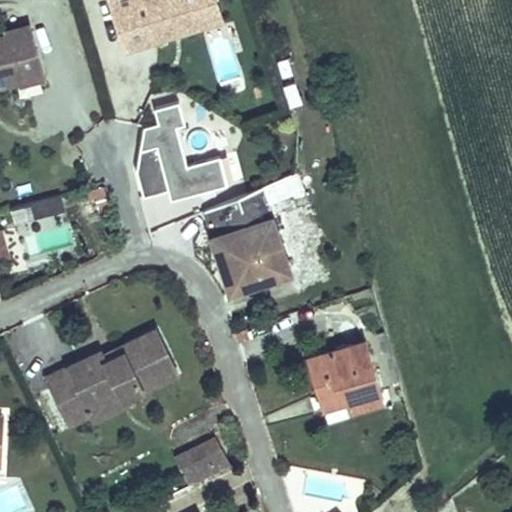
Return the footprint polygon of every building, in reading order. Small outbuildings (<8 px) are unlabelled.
[(111,0),(126,49),(174,35),(171,26),(178,23),(181,33),(204,26),(195,0),(111,0)] [(217,0),(195,0),(204,26),(223,20),(217,0)] [(171,26),(174,35),(181,33),(178,23),(171,26)] [(11,31),(12,36),(14,45),(38,39),(34,25),(11,31)] [(208,40),(219,83),(245,76),(233,33),(208,40)] [(0,83),(25,78),(26,83),(47,78),(38,39),(14,45),(12,36),(0,38),(0,83)] [(290,104),(301,101),(294,79),(283,83),(290,104)] [(161,124),(146,128),(139,172),(146,198),(171,191),(173,202),(199,195),(216,190),(229,187),(222,158),(189,167),(179,128),(187,126),(181,103),(157,110),(161,124)] [(294,173),(244,192),(245,193),(206,209),(233,289),(291,270),(266,203),(301,189),(294,173)] [(99,184),(86,194),(99,212),(112,202),(99,184)] [(216,190),(199,195),(206,199),(217,196),(216,190)] [(63,194),(33,198),(35,215),(65,211),(63,194)] [(14,221),(34,218),(31,203),(11,207),(14,221)] [(2,227),(0,228),(0,258),(9,256),(2,227)] [(123,392),(126,399),(179,373),(158,329),(124,346),(127,353),(109,362),(105,355),(103,352),(48,378),(72,425),(94,414),(90,407),(123,392)] [(310,358),(321,397),(345,391),(349,402),(351,410),(383,401),(366,341),(310,358)] [(124,346),(105,355),(109,362),(127,353),(124,346)] [(345,391),(321,397),(324,409),(349,402),(345,391)] [(90,407),(94,414),(96,420),(129,405),(126,399),(123,392),(90,407)] [(0,423),(9,424),(9,415),(0,414),(0,423)] [(0,457),(7,457),(9,424),(0,423),(0,457)] [(216,436),(176,456),(190,485),(230,465),(216,436)]
